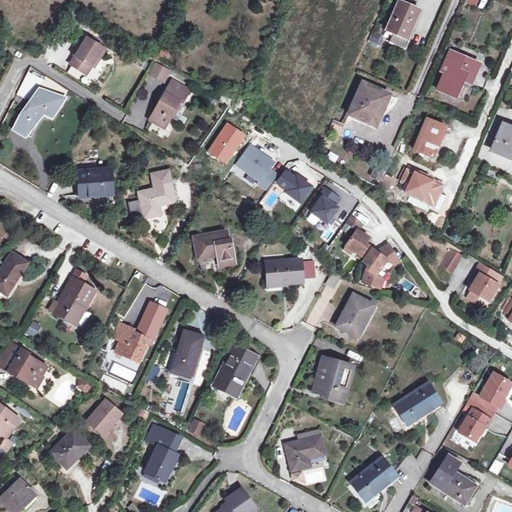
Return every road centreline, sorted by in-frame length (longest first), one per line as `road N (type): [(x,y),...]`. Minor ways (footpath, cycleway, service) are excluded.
road 1 (residential): [(325,511),(241,461),(287,366),(280,340),(0,176)]
road 2 (residential): [(511,353),(452,316),(365,199),(288,150),(282,154)]
